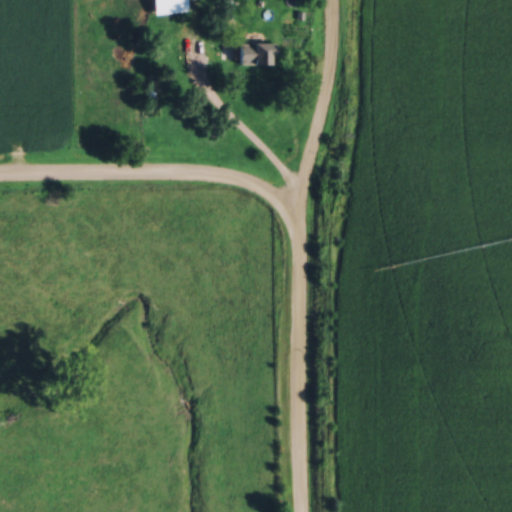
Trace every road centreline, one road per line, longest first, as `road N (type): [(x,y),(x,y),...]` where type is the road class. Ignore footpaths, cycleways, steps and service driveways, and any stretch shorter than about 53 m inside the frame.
road 1 (tertiary): [(290,208),(298,224),(302,511)]
road 2 (tertiary): [(0,175),(209,175),(265,191),(290,208)]
road 3 (residential): [(298,194),(334,67),(331,0)]
